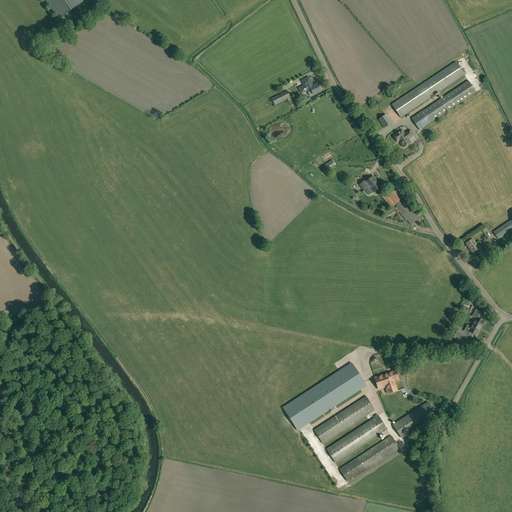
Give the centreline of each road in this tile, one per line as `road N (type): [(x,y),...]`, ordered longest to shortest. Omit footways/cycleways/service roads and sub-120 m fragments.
road 1 (unclassified): [(502,315),(335,85),(293,0)]
road 2 (unclassified): [(431,511),(434,442),(502,315)]
